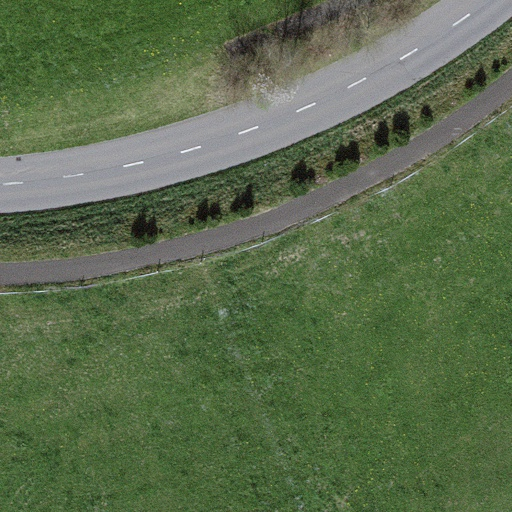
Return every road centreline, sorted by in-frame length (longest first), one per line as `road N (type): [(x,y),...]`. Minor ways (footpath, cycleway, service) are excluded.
road 1 (unclassified): [(489,0),(372,78),(305,110),(116,168),(0,186)]
road 2 (track): [(355,0),(241,51)]
